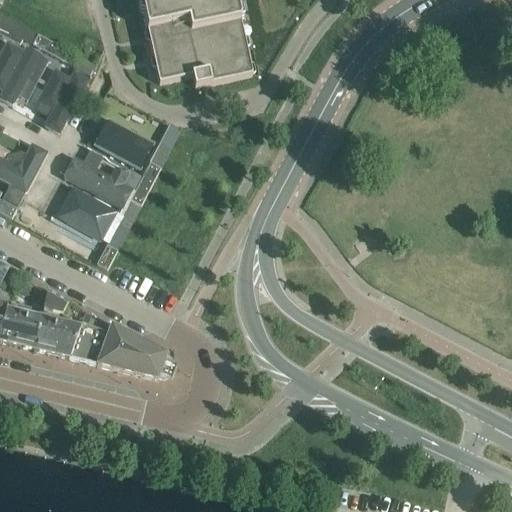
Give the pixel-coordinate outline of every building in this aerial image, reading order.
[(194,91),(210,88),(252,78),(234,0),(139,0),(159,87),(192,80),(194,91)] [(0,16),(0,37),(21,48),(24,42),(29,31),(19,26),(0,16)] [(24,42),(51,55),(56,45),(29,31),(24,42)] [(5,45),(0,54),(0,89),(2,91),(0,94),(0,102),(12,109),(17,100),(19,95),(28,100),(48,64),(47,63),(39,59),(40,58),(23,48),(20,53),(5,45)] [(51,55),(88,74),(93,63),(56,45),(51,55)] [(87,81),(71,72),(67,79),(52,71),(44,85),(36,100),(33,105),(49,114),(42,127),(58,136),(87,81)] [(96,152),(138,174),(151,150),(109,127),(107,131),(102,132),(96,143),(98,148),(96,152)] [(141,182),(152,188),(170,153),(172,150),(161,145),(141,182)] [(0,161),(0,183),(10,189),(4,200),(18,208),(24,197),(26,198),(47,158),(37,152),(30,148),(25,158),(21,165),(12,168),(5,164),(0,161)] [(68,167),(61,180),(66,183),(95,198),(121,212),(132,191),(121,186),(127,175),(113,168),(107,178),(77,162),(72,159),(68,167)] [(141,182),(124,214),(135,220),(152,188),(141,182)] [(93,202),(70,189),(54,220),(77,232),(97,243),(100,244),(115,216),(116,215),(116,214),(93,202)] [(0,216),(2,217),(11,222),(16,211),(8,207),(2,204),(0,202),(0,216)] [(106,273),(133,224),(135,220),(124,214),(96,267),(106,273)] [(0,269),(0,308),(7,311),(13,299),(0,292),(0,284),(6,273),(0,269)] [(16,295),(26,300),(32,288),(22,283),(16,295)] [(42,318),(33,354),(68,362),(79,331),(80,330),(66,327),(67,323),(62,322),(61,318),(68,306),(63,303),(46,294),(42,318)] [(42,318),(29,315),(17,312),(16,316),(6,313),(0,340),(0,345),(33,354),(42,318)] [(96,369),(103,349),(111,328),(85,315),(80,330),(79,331),(68,362),(96,369)] [(144,346),(111,328),(103,349),(96,369),(156,383),(157,381),(163,382),(167,379),(171,381),(174,374),(176,368),(172,367),(169,363),(164,360),(165,357),(164,357),(144,346)]
